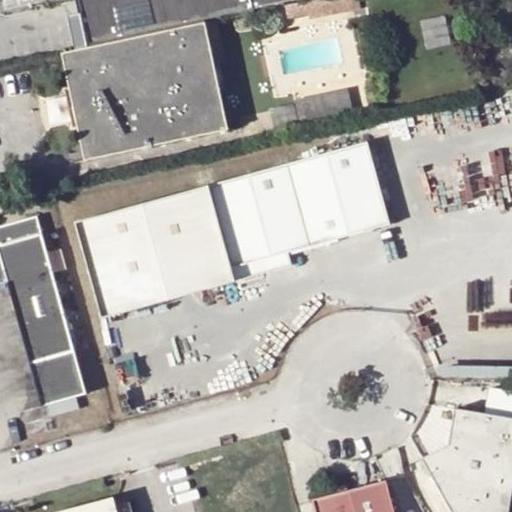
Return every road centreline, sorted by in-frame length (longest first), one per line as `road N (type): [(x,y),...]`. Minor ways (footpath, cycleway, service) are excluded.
road 1 (unclassified): [(0,482),(306,399)]
road 2 (unclassified): [(306,399),(324,425),(370,430),(399,395),(386,352)]
road 3 (unclassified): [(386,352),(358,338),(328,345),(307,368),(306,399)]
